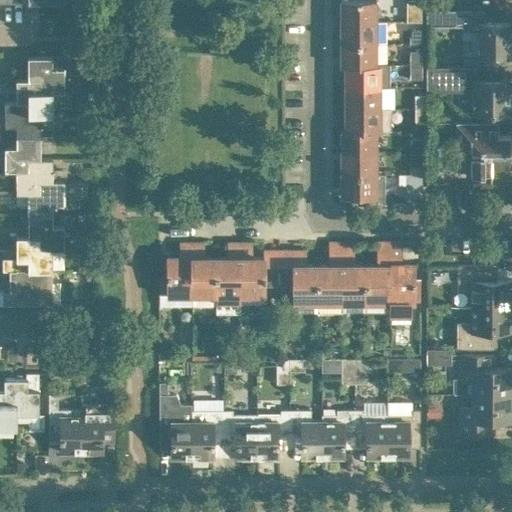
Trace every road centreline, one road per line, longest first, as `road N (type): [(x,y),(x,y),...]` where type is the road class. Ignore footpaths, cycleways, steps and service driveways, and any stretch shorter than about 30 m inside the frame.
road 1 (residential): [(318,214),(312,0)]
road 2 (residential): [(511,220),(338,221),(318,214)]
road 3 (residential): [(318,214),(289,224),(166,225)]
